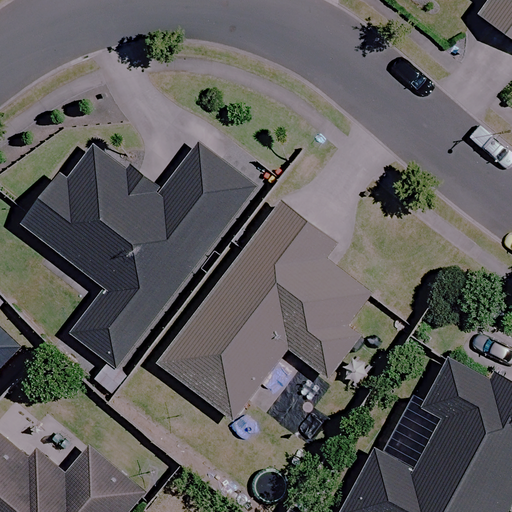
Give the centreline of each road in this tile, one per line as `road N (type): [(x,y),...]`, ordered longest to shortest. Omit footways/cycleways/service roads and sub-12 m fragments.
road 1 (residential): [(228,0),(313,33),(511,175)]
road 2 (residential): [(0,59),(128,0)]
